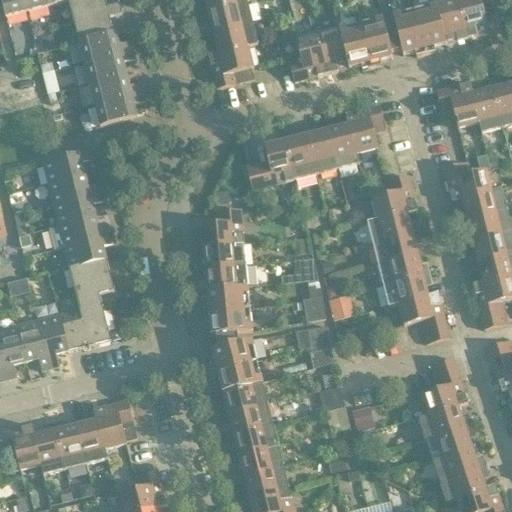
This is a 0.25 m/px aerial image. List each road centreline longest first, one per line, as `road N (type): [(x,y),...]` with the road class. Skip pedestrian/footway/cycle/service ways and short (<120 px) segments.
road 1 (residential): [(511,482),(468,348),(402,80)]
road 2 (residential): [(173,365),(144,222),(190,126)]
road 3 (residential): [(190,126),(402,80)]
road 4 (residential): [(0,409),(173,365)]
road 5 (residential): [(202,511),(173,365)]
road 6 (residential): [(190,126),(159,0)]
